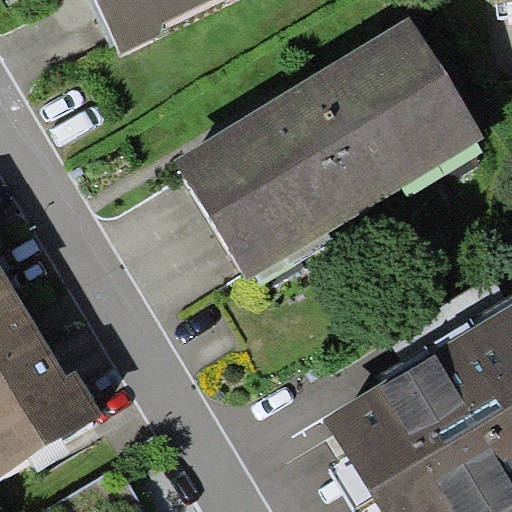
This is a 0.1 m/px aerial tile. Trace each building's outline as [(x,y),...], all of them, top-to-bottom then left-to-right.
[(96,0),(117,44),(160,24),(155,12),(180,0),(96,0)] [(241,265),(471,126),(402,12),(172,152),(241,265)] [(0,477),(104,417),(79,375),(67,381),(0,268),(0,246),(3,245),(0,239),(0,477)] [(381,511),(483,511),(511,495),(511,292),(319,405),(381,511)] [(155,511),(125,461),(39,511),(155,511)]
